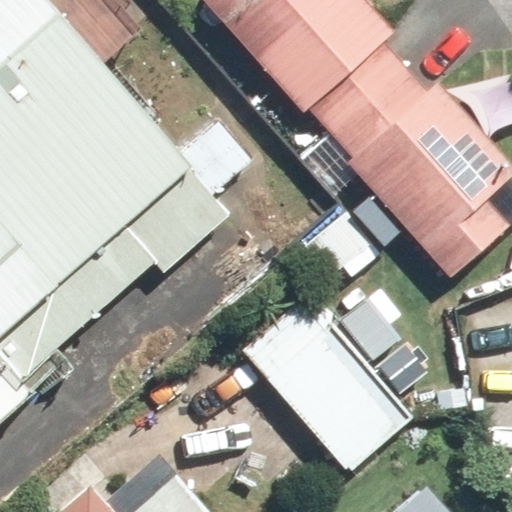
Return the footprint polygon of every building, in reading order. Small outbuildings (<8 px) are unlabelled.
[(79,0),(0,0),(0,413),(289,172),(219,90),(182,121),(79,0)] [(482,203),(511,176),(511,172),(359,0),(217,0),(459,274),(507,231),(482,203)] [(312,287),(246,339),(355,478),(421,426),(312,287)] [(104,466),(48,511),(231,511),(189,461),(136,504),(104,466)] [(454,511),(417,470),(369,511),(454,511)]
